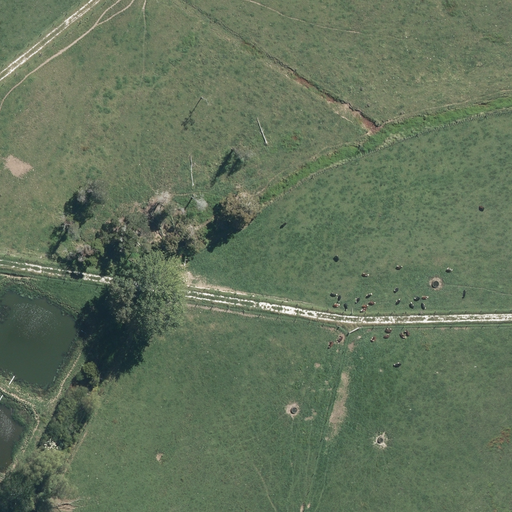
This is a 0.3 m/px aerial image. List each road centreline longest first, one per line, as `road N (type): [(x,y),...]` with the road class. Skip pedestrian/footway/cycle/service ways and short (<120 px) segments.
road 1 (track): [(0,269),(344,327),(511,324)]
road 2 (track): [(105,0),(0,83)]
